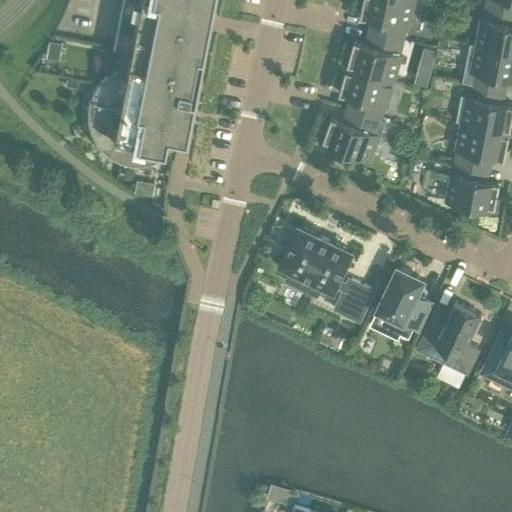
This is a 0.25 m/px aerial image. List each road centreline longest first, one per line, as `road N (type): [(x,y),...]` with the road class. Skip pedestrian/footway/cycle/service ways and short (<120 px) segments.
road 1 (residential): [(172,511),(248,144)]
road 2 (residential): [(511,272),(248,144)]
road 3 (residential): [(248,144),(277,0)]
